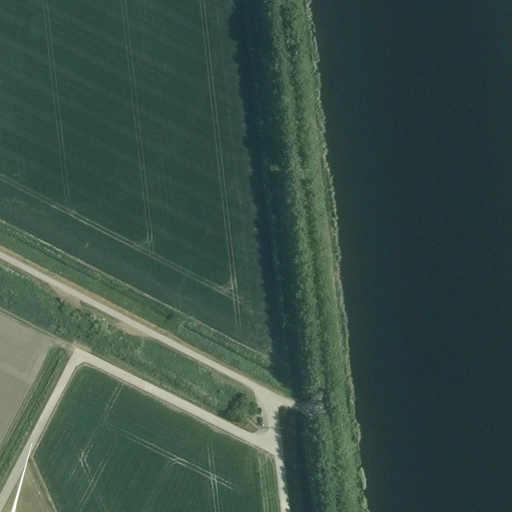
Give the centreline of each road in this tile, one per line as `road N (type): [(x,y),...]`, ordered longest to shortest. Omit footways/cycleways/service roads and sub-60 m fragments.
road 1 (unclassified): [(323,410),(280,0)]
road 2 (unclassified): [(323,410),(274,396),(0,256)]
